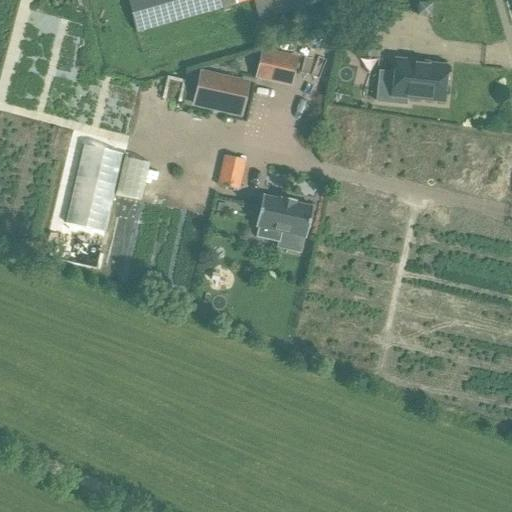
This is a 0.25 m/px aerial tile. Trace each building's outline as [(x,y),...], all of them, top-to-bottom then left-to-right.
[(129,0),(138,35),(254,1),(260,21),(335,0),(129,0)] [(359,20),(355,55),(380,57),(384,22),(359,20)] [(444,54),(473,55),(474,37),(444,36),(444,54)] [(296,60),(261,52),(257,74),(292,81),(296,60)] [(398,58),(392,94),(450,104),(456,67),(398,58)] [(200,73),(194,99),(242,110),(248,84),(200,73)] [(164,152),(181,153),(181,141),(165,140),(164,152)] [(225,157),(218,185),(238,189),(244,162),(225,157)] [(262,196),(255,227),(258,228),(255,238),(279,244),(282,233),(306,239),(313,208),(294,203),(295,201),(281,198),(281,200),(262,196)]
